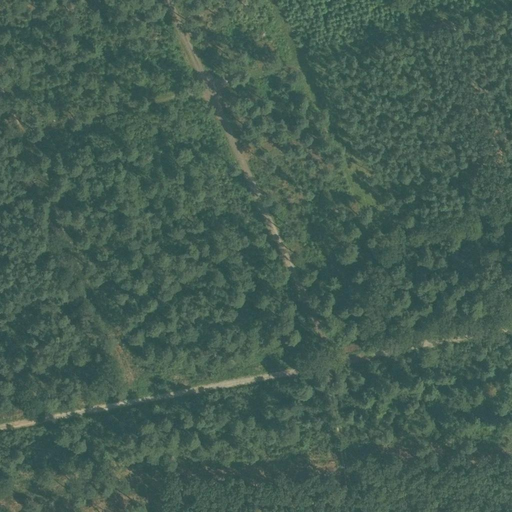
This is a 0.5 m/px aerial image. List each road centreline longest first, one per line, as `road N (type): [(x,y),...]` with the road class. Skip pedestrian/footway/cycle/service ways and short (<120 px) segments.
road 1 (track): [(0,367),(511,277)]
road 2 (track): [(190,31),(310,313)]
road 3 (track): [(175,0),(190,31),(140,67),(43,88),(0,109)]
road 4 (unknown): [(329,360),(511,331)]
